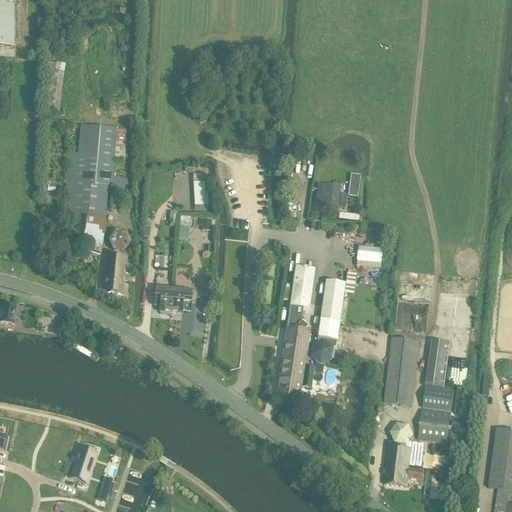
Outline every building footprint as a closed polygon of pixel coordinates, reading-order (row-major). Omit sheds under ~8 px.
[(4,6),(3,0),(0,0),(0,47),(12,47),(12,6),(4,6)] [(60,113),(64,65),(48,64),(44,111),(60,113)] [(125,162),(125,132),(117,131),(117,130),(81,127),(78,155),(69,154),(63,218),(80,219),(79,229),(74,248),(100,256),(105,221),(108,187),(112,187),(111,211),(123,211),(125,179),(114,179),(115,162),(125,162)] [(345,210),(347,197),(340,196),(341,188),(325,186),(318,185),(316,206),(323,206),(323,207),(345,210)] [(189,243),(190,220),(180,219),(178,242),(189,243)] [(199,220),(199,227),(202,227),(211,228),(211,221),(199,220)] [(124,252),(130,243),(126,233),(115,232),(108,241),(113,252),(124,252)] [(134,284),(134,277),(125,275),(127,259),(106,257),(103,296),(123,298),(124,283),(134,284)] [(289,310),(302,312),(303,310),(307,311),(310,304),(315,271),(295,268),(289,310)] [(317,340),(318,342),(324,340),(333,348),(336,349),(344,293),(353,295),(356,276),(347,274),(345,285),(325,282),(317,340)] [(170,315),(172,291),(156,290),(154,307),(160,308),(159,314),(170,315)] [(192,293),(172,291),(170,315),(181,316),(182,304),(191,304),(192,293)] [(0,311),(0,324),(14,326),(14,325),(16,325),(18,323),(19,320),(17,318),(15,317),(16,309),(2,307),(1,307),(0,311)] [(302,312),(289,310),(276,399),(299,403),(301,388),(311,390),(314,369),(304,368),(310,329),(305,329),(301,325),(302,312)] [(58,319),(56,326),(64,329),(67,322),(58,319)] [(411,408),(419,342),(392,339),(384,405),(411,408)] [(311,345),(309,358),(320,366),(329,367),(330,362),(331,361),(333,348),(324,340),(318,342),(311,345)] [(432,342),(426,388),(444,391),(450,345),(432,342)] [(315,365),(314,373),(323,374),(324,367),(315,365)] [(451,413),(454,393),(426,390),(423,409),(451,413)] [(447,443),(451,415),(422,412),(419,439),(447,443)] [(452,423),(449,446),(460,447),(463,425),(452,423)] [(394,443),(395,444),(406,446),(413,437),(409,426),(397,425),(390,434),(394,443)] [(511,511),(511,432),(497,430),(489,490),(498,491),(495,511),(511,511)] [(389,442),(384,486),(406,489),(407,480),(422,482),(423,472),(408,470),(410,450),(406,450),(406,446),(395,444),(394,443),(389,442)] [(461,466),(464,449),(451,447),(448,464),(461,466)] [(80,450),(70,479),(87,485),(96,455),(80,450)] [(101,492),(98,501),(105,504),(108,494),(101,492)]
